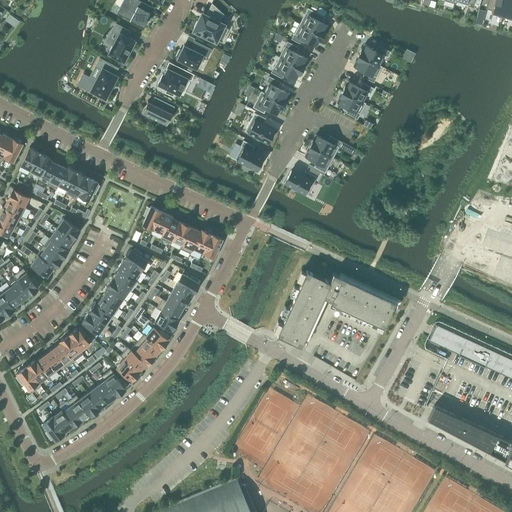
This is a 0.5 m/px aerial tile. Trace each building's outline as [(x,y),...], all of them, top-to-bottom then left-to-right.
[(124,2),(118,13),(130,19),(130,20),(144,27),(147,20),(146,19),(150,12),(149,11),(152,6),(141,0),(124,0),(123,1),(124,2)] [(488,0),(486,8),(492,10),(492,12),(503,15),(507,0),(488,0)] [(511,0),(507,0),(503,15),(511,17),(511,0)] [(224,14),(215,5),(212,3),(207,13),(206,15),(205,15),(203,14),(202,14),(201,17),(199,21),(197,20),(194,27),(195,28),(194,30),(202,34),(202,35),(205,36),(205,35),(216,40),(220,32),(225,35),(228,28),(223,26),(224,24),(220,22),(221,20),(224,14)] [(300,23),(323,35),(326,28),(328,24),(326,23),(323,21),(323,20),(325,16),(308,7),(300,23)] [(320,7),(317,12),(324,15),(327,10),(320,7)] [(476,20),(476,22),(482,23),(482,22),(485,12),(479,10),(476,20)] [(124,61),(124,60),(128,53),(128,54),(131,48),(135,41),(135,40),(134,39),(128,36),(130,31),(116,23),(113,29),(119,32),(109,52),(108,53),(109,53),(123,61),(124,61)] [(300,23),(292,38),(303,44),(305,40),(305,39),(309,41),(317,45),(319,41),(319,42),(323,35),(300,23)] [(212,49),(194,40),(190,47),(184,44),(181,50),(179,49),(176,56),(178,57),(177,58),(197,68),(203,55),(208,57),(212,49)] [(307,58),(300,54),(296,52),(297,50),(299,47),(287,41),(279,56),(302,68),(306,62),(305,62),(307,58)] [(362,47),(359,54),(382,66),(379,64),(384,54),(387,56),(390,51),(379,45),(377,49),(376,50),(373,48),(365,44),(363,48),(362,47)] [(354,65),(362,69),(365,71),(365,72),(363,76),(374,82),(382,66),(359,54),(355,61),(356,61),(354,65)] [(302,68),(279,56),(271,72),(282,78),(284,74),(285,73),(289,75),(296,79),(298,75),(299,75),(302,68)] [(114,65),(100,57),(96,65),(102,69),(91,90),(96,93),(95,95),(104,99),(117,76),(110,72),(114,65)] [(165,74),(163,73),(158,83),(168,88),(166,92),(173,95),(174,91),(179,94),(187,78),(191,80),(194,74),(174,64),(171,70),(168,68),(165,74)] [(288,96),(287,96),(289,92),(278,86),(280,81),(269,75),(266,81),(270,82),(264,92),(261,90),(261,91),(284,103),(284,102),(286,98),(288,96)] [(363,101),(368,91),(371,93),(374,87),(363,81),(361,85),(360,86),(356,84),(348,80),(346,84),(343,91),(366,103),(366,102),(363,101)] [(284,103),(261,91),(253,106),(264,112),(266,108),(267,107),(270,109),(278,113),(280,109),(281,110),(284,103)] [(349,107),(348,108),(346,112),(357,118),(366,103),(343,91),(339,97),(337,101),(345,105),(349,107)] [(175,106),(155,96),(152,102),(148,100),(142,112),(167,125),(173,112),(172,112),(175,106)] [(263,123),(264,122),(266,118),(255,112),(245,131),(268,143),(275,129),(267,125),(263,123)] [(13,138),(3,133),(0,138),(0,153),(4,155),(13,138)] [(310,144),(333,156),(341,141),(330,135),(328,139),(328,140),(324,138),(316,134),(314,138),(310,144)] [(14,161),(23,143),(13,138),(4,155),(14,161)] [(253,149),(255,145),(244,139),(241,145),(242,146),(235,158),(257,170),(264,156),(256,152),(252,150),(253,149)] [(317,161),(316,162),(314,166),(325,172),(333,156),(310,144),(307,151),(305,155),(313,159),(317,161)] [(29,171),(30,171),(40,152),(30,146),(21,164),(30,169),(29,171)] [(39,176),(50,156),(40,152),(30,171),(39,176)] [(58,163),(54,161),(49,158),(50,157),(50,156),(39,176),(40,177),(41,174),(49,179),(47,183),(58,163)] [(66,167),(62,165),(58,163),(47,183),(56,188),(68,166),(67,166),(66,167)] [(56,188),(57,188),(58,186),(67,190),(66,193),(77,171),(68,166),(56,188)] [(303,175),(299,173),(292,169),(285,182),(307,194),(317,176),(306,170),(304,174),(303,175)] [(66,193),(76,198),(87,176),(77,171),(66,193)] [(76,198),(79,194),(89,199),(93,192),(95,193),(100,185),(97,183),(98,181),(87,176),(76,198)] [(26,207),(24,205),(29,196),(13,188),(8,198),(26,207)] [(2,205),(2,206),(22,216),(26,207),(8,198),(4,206),(2,205)] [(162,210),(151,205),(150,207),(147,206),(143,214),(146,216),(142,223),(153,228),(162,210)] [(22,216),(2,206),(0,209),(0,217),(15,225),(19,215),(21,216),(22,216)] [(172,215),(162,210),(153,228),(163,233),(162,235),(163,235),(172,215)] [(172,215),(163,235),(173,239),(181,221),(172,217),(172,215)] [(9,235),(15,225),(0,217),(0,233),(7,238),(9,235)] [(64,217),(57,227),(73,239),(80,229),(64,217)] [(191,226),(181,221),(173,239),(182,244),(180,248),(191,226)] [(200,230),(191,226),(180,248),(190,253),(201,228),(200,230)] [(68,249),(67,248),(73,239),(57,227),(50,236),(68,249)] [(212,233),(201,228),(190,253),(191,253),(192,249),(202,253),(212,233)] [(223,238),(212,233),(202,253),(203,254),(204,251),(214,256),(223,238)] [(44,245),(62,258),(68,249),(50,236),(50,237),(52,238),(46,246),(44,245)] [(44,245),(37,254),(56,267),(62,258),(44,245)] [(131,248),(124,258),(142,271),(143,271),(141,269),(147,260),(141,255),(142,252),(134,247),(133,249),(131,248)] [(56,267),(37,254),(38,254),(31,264),(38,269),(36,271),(44,277),(46,274),(47,275),(54,266),(56,267)] [(124,258),(118,267),(138,281),(136,280),(142,271),(124,258)] [(119,269),(113,277),(131,290),(138,281),(118,267),(117,268),(119,269)] [(29,294),(38,288),(37,286),(39,284),(33,276),(31,278),(23,268),(14,275),(29,294)] [(285,316),(282,322),(278,331),(277,333),(299,343),(301,345),(302,342),(305,336),(324,295),(327,297),(331,299),(330,301),(384,325),(388,317),(389,314),(393,305),(394,303),(396,300),(342,275),(342,276),(339,274),(333,272),(330,280),(307,269),(306,271),(301,280),(299,287),(294,296),(289,307),(285,316)] [(160,273),(155,270),(150,276),(152,277),(155,280),(160,273)] [(182,272),(177,282),(194,292),(200,282),(198,281),(199,279),(191,274),(189,276),(182,272)] [(7,282),(10,286),(21,300),(22,300),(24,298),(29,294),(14,275),(15,276),(7,282)] [(113,277),(107,286),(123,298),(129,289),(131,290),(113,277)] [(177,282),(171,291),(188,301),(194,292),(177,282)] [(14,308),(13,306),(21,300),(10,286),(2,292),(14,308)] [(108,288),(103,296),(119,307),(118,306),(123,298),(107,286),(108,288)] [(162,297),(162,298),(182,309),(186,301),(188,302),(188,301),(171,291),(166,300),(162,297)] [(14,308),(2,292),(0,293),(0,308),(5,315),(14,308)] [(95,303),(114,316),(119,307),(103,296),(97,304),(95,303)] [(182,309),(162,298),(157,307),(178,319),(177,318),(182,309)] [(95,303),(89,312),(109,326),(107,324),(114,316),(95,303)] [(157,307),(161,309),(155,319),(162,323),(160,326),(169,331),(171,328),(172,329),(178,319),(157,307)] [(89,312),(82,321),(84,322),(82,325),(90,330),(92,328),(103,335),(109,326),(89,312)] [(511,377),(511,358),(436,323),(429,339),(459,353),(458,354),(485,367),(485,366),(511,377)] [(144,333),(143,333),(161,348),(169,339),(167,338),(169,335),(161,329),(159,331),(153,326),(146,335),(144,333)] [(77,327),(69,334),(81,350),(90,343),(85,336),(87,334),(81,327),(79,328),(77,327)] [(143,333),(137,341),(154,356),(161,348),(143,333)] [(69,334),(60,340),(75,360),(72,356),(81,350),(69,334)] [(61,342),(53,348),(67,366),(75,360),(60,340),(61,342)] [(127,346),(148,364),(154,356),(137,341),(131,349),(127,346)] [(127,346),(120,355),(139,371),(146,363),(147,364),(148,364),(127,346)] [(53,348),(45,354),(57,370),(65,364),(66,366),(67,366),(53,348)] [(36,358),(35,358),(47,375),(55,369),(57,371),(57,370),(45,354),(37,360),(36,358)] [(139,371),(120,355),(124,358),(117,366),(123,372),(121,374),(128,380),(130,378),(132,379),(139,371)] [(35,358),(26,365),(41,385),(39,381),(47,375),(35,358)] [(26,365),(17,373),(18,374),(15,376),(21,384),(24,382),(32,392),(41,385),(26,365)] [(111,368),(102,375),(117,395),(126,388),(125,387),(127,385),(121,377),(119,379),(111,368)] [(104,379),(96,385),(108,401),(117,395),(102,375),(101,375),(104,379)] [(96,385),(87,392),(99,408),(108,401),(96,385)] [(76,394),(76,395),(91,414),(99,408),(87,392),(79,398),(76,394)] [(76,395),(68,401),(81,419),(89,413),(90,415),(91,414),(76,395)] [(81,419),(68,401),(67,401),(70,405),(63,410),(62,409),(61,409),(73,425),(81,419)] [(511,440),(434,404),(433,407),(428,418),(505,459),(511,462),(511,440)] [(61,409),(52,416),(64,432),(73,425),(61,409)] [(52,416),(43,423),(48,430),(45,432),(51,439),(53,438),(55,439),(64,432),(52,416)]
